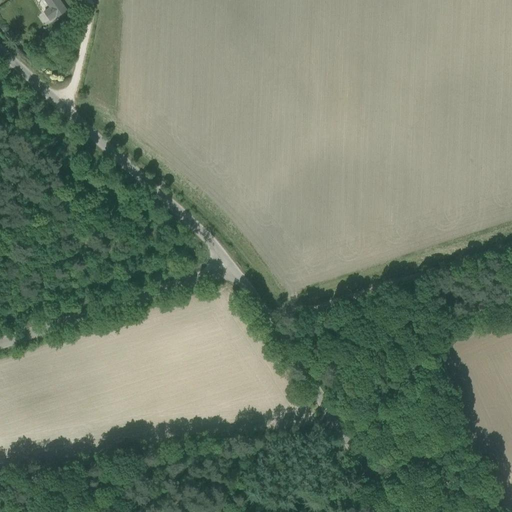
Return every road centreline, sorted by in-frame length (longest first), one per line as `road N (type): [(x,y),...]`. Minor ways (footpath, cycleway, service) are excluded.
road 1 (unclassified): [(236,263),(0,41)]
road 2 (unclassified): [(407,511),(236,263)]
road 3 (unclassified): [(0,341),(236,263)]
road 4 (track): [(276,317),(511,239)]
